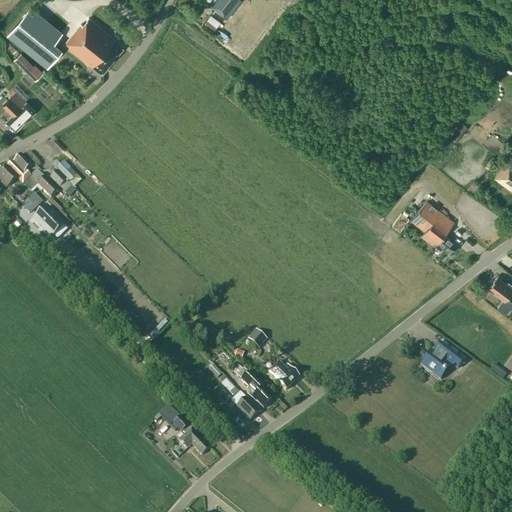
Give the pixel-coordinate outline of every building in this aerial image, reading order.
[(234,0),(215,0),(211,6),(228,18),(239,4),(234,0)] [(30,6),(7,34),(47,67),(63,48),(55,41),(62,32),(30,6)] [(101,74),(123,47),(88,18),(82,25),(80,24),(64,44),(101,74)] [(119,39),(123,34),(117,29),(113,34),(119,39)] [(32,65),(20,53),(13,59),(34,81),(42,73),(33,64),(32,65)] [(15,132),(35,112),(12,88),(9,92),(12,95),(2,104),(13,115),(5,122),(15,132)] [(467,127),(460,121),(449,136),(456,141),(467,127)] [(52,143),(60,153),(63,150),(56,140),(52,143)] [(20,154),(12,161),(6,167),(4,165),(0,169),(0,184),(5,190),(17,178),(22,184),(30,176),(25,171),(30,165),(20,154)] [(511,161),(508,158),(494,178),(511,191),(511,161)] [(60,167),(53,159),(48,164),(55,172),(60,167)] [(38,171),(24,185),(30,192),(32,194),(37,189),(41,193),(43,191),(50,198),(58,191),(38,171)] [(71,186),(56,171),(50,178),(64,193),(71,186)] [(473,181),(467,189),(468,190),(472,193),(479,186),(473,181)] [(426,201),(420,208),(411,220),(424,231),(421,236),(434,247),(436,244),(447,253),(449,251),(452,253),(458,246),(444,235),(454,222),(426,201)] [(64,224),(46,207),(34,219),(51,237),(64,224)] [(511,303),(505,299),(511,289),(511,285),(507,282),(506,284),(497,277),(488,290),(501,300),(496,307),(506,314),(511,305),(511,303)] [(196,325),(188,317),(181,324),(189,331),(196,325)] [(258,348),(266,339),(255,330),(247,339),(258,348)] [(463,361),(456,356),(440,343),(433,353),(430,351),(420,365),(440,380),(450,367),(440,359),(441,357),(450,364),(457,369),(463,361)] [(243,352),(236,350),(234,357),(241,359),(243,352)] [(219,372),(224,368),(218,358),(212,361),(219,372)] [(287,366),(284,368),(278,362),(267,372),(274,379),(286,391),(299,377),(287,366)] [(244,369),(242,371),(236,365),(231,370),(236,376),(256,395),(252,399),(255,402),(257,403),(263,409),(264,408),(267,407),(268,405),(271,401),(261,390),(263,388),(244,369)] [(220,375),(213,368),(209,371),(216,379),(220,375)] [(230,399),(218,387),(213,392),(224,404),(230,399)] [(250,420),(258,412),(240,393),(231,402),(237,407),(250,420)] [(168,405),(158,414),(174,431),(177,429),(181,433),(182,432),(185,435),(179,441),(187,449),(191,445),(201,455),(209,448),(191,429),(188,426),(179,416),(178,416),(168,405)]
